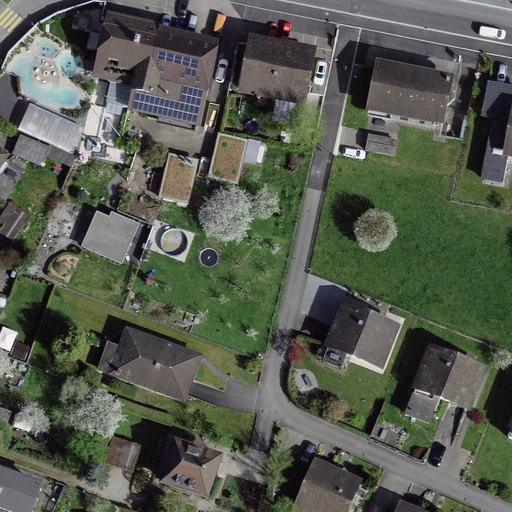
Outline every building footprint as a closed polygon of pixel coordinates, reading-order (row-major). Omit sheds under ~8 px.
[(214,50),(186,44),(138,32),(115,27),(104,71),(135,78),(128,111),(196,127),(214,50)] [(250,47),(242,94),(300,104),(296,130),(315,133),(320,104),(302,100),(310,58),(250,47)] [(399,75),(376,70),(367,112),(441,127),(450,85),(399,75)] [(511,91),(488,87),(482,118),(494,121),(482,182),(501,185),(507,158),(511,159),(511,91)] [(82,132),(31,109),(21,132),(73,154),(82,132)] [(393,158),(395,144),(367,138),(364,153),(393,158)] [(22,140),(15,156),(39,167),(45,151),(22,140)] [(245,148),(216,141),(207,176),(237,183),(245,148)] [(74,161),(47,149),(44,157),(70,168),(74,161)] [(161,202),(185,207),(195,166),(193,163),(174,159),(171,161),(161,202)] [(12,189),(0,182),(0,199),(4,202),(12,189)] [(9,207),(0,220),(0,225),(4,228),(0,233),(0,236),(11,243),(27,220),(9,207)] [(100,212),(84,248),(122,265),(138,229),(100,212)] [(342,312),(327,350),(379,370),(394,332),(342,312)] [(15,334),(2,329),(0,333),(0,343),(9,347),(15,334)] [(99,371),(182,402),(197,361),(126,335),(119,354),(107,350),(99,371)] [(427,426),(437,400),(466,412),(481,374),(430,354),(405,417),(427,426)] [(0,412),(0,439),(9,416),(0,412)] [(113,441),(105,466),(131,474),(139,449),(113,441)] [(191,448),(183,446),(181,452),(176,450),(164,486),(203,499),(215,463),(189,454),(191,448)] [(302,511),(344,511),(355,487),(314,469),(297,509),(302,511)] [(30,511),(38,490),(0,475),(0,510),(5,511),(30,511)]
